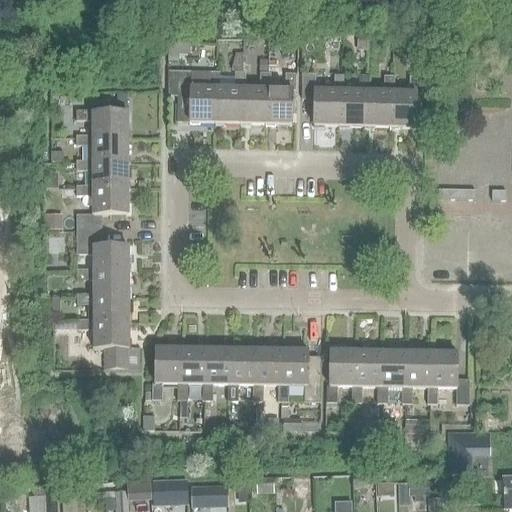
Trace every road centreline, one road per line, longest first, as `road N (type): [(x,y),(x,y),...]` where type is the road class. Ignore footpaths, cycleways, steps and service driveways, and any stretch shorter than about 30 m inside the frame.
road 1 (residential): [(403,300),(404,174),(180,169),(178,281),(185,295),(201,300)]
road 2 (residential): [(201,300),(403,300)]
